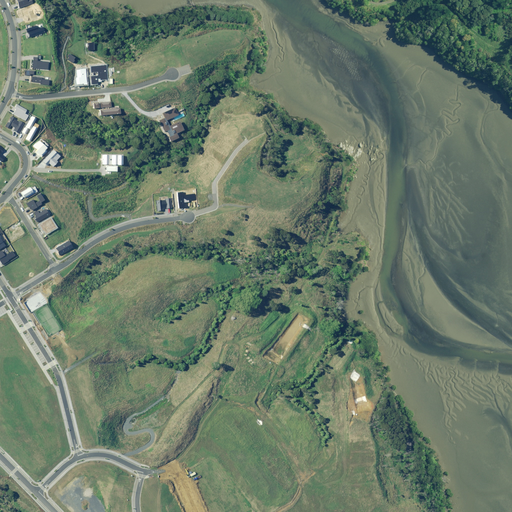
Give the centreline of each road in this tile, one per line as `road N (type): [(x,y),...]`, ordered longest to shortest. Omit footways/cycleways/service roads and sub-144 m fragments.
road 1 (residential): [(55,268),(131,226),(216,209),(239,217)]
road 2 (residential): [(9,91),(28,97),(128,88),(172,74)]
road 3 (residential): [(35,492),(80,457),(110,456),(143,470)]
